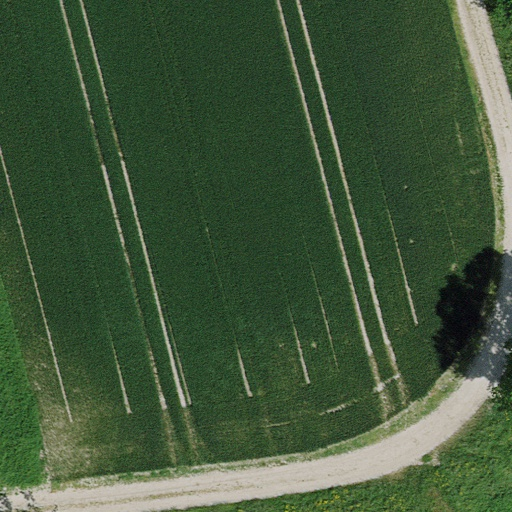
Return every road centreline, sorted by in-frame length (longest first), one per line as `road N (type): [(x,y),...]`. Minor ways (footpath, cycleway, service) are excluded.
road 1 (track): [(14,511),(297,481),(389,456),(460,404),(511,317)]
road 2 (track): [(511,134),(471,0)]
